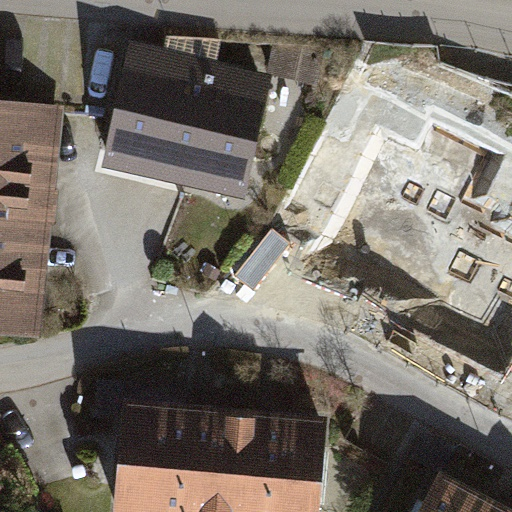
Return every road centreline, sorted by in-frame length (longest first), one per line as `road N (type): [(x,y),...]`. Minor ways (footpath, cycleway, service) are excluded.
road 1 (residential): [(511,440),(330,344),(246,322),(145,330),(0,366)]
road 2 (residential): [(349,0),(511,28)]
